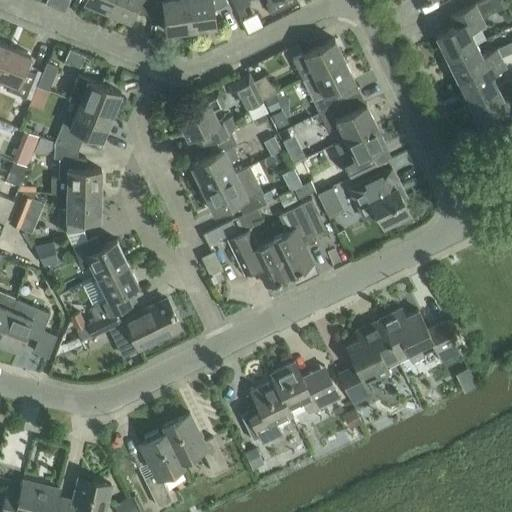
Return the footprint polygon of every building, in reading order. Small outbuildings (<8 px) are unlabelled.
[(106,10),(110,0),(83,0),(106,10)] [(110,0),(106,10),(128,19),(132,12),(148,15),(150,0),(110,0)] [(190,29),(186,0),(150,0),(148,15),(164,18),(166,32),(190,29)] [(186,0),(190,29),(214,26),(212,9),(226,3),(225,0),(186,0)] [(232,0),(237,8),(243,6),(250,2),(248,0),(232,0)] [(267,0),(264,2),(269,13),(296,0),(267,0)] [(490,0),(495,9),(510,2),(508,0),(490,0)] [(442,59),(475,43),(469,31),(484,25),(474,5),(449,17),(454,27),(436,36),(442,49),(438,51),(442,59)] [(296,68),(307,63),(312,75),(343,59),(333,39),(292,60),(296,68)] [(481,56),(475,43),(442,59),(446,68),(450,66),(457,79),(500,58),(495,49),(481,56)] [(7,45),(0,63),(0,78),(7,81),(4,88),(24,96),(34,73),(23,69),(29,54),(7,45)] [(500,58),(457,79),(463,92),(458,94),(463,103),(496,87),(490,75),(504,68),(500,58)] [(318,112),(344,99),(338,88),(353,80),(343,59),(312,75),(302,80),(318,112)] [(37,85),(47,89),(57,66),(46,62),(37,85)] [(262,99),(264,99),(274,93),(277,92),(267,73),(253,81),(262,99)] [(254,118),(267,111),(248,75),(229,85),(235,97),(242,93),(254,118)] [(79,102),(110,115),(120,92),(81,76),(77,84),(72,81),(66,97),(79,102)] [(40,108),(47,89),(37,85),(29,103),(40,108)] [(511,93),(502,99),(496,87),(463,103),(467,112),(471,109),(478,123),(496,114),(501,124),(511,118),(511,93)] [(197,142),(205,138),(208,142),(229,131),(236,128),(230,117),(218,122),(213,110),(224,105),(217,90),(195,101),(197,105),(177,115),(188,138),(194,135),(197,142)] [(349,111),(344,99),(318,112),(327,131),(338,126),(344,139),(375,124),(365,103),(349,111)] [(54,140),(78,147),(80,143),(84,132),(101,139),(110,115),(79,102),(73,118),(65,115),(57,134),(54,140)] [(375,124),(344,139),(351,152),(340,157),(350,177),(376,164),(370,151),(385,144),(375,124)] [(228,163),(238,157),(233,146),(235,145),(229,131),(208,142),(214,155),(191,166),(202,189),(234,174),(228,163)] [(21,133),(12,166),(28,170),(37,138),(21,133)] [(50,157),(53,143),(39,140),(36,154),(50,157)] [(54,141),(53,157),(58,157),(58,176),(51,176),(50,192),(66,192),(100,193),(101,169),(85,169),(85,157),(77,157),(77,149),(78,147),(54,140),(54,141)] [(383,227),(409,214),(397,189),(400,188),(390,167),(349,187),(364,219),(376,213),(383,227)] [(286,178),(293,196),(311,189),(303,171),(286,178)] [(242,213),(252,208),(264,202),(261,195),(258,190),(259,189),(253,177),(239,184),(234,174),(202,189),(214,212),(236,201),(242,213)] [(269,191),(261,195),(264,202),(272,198),(269,191)] [(20,228),(32,198),(35,192),(25,192),(21,193),(9,223),(20,228)] [(69,239),(85,235),(84,229),(84,217),(99,218),(100,193),(66,192),(66,208),(57,207),(57,228),(64,228),(69,239)] [(0,215),(6,219),(13,205),(0,198),(0,199),(0,215)] [(272,238),(289,273),(312,262),(297,233),(319,222),(307,200),(278,215),(286,231),(272,238)] [(244,272),(256,266),(265,285),(289,273),(272,238),(257,245),(249,229),(227,240),(238,262),(244,272)] [(82,266),(89,263),(96,276),(81,283),(127,261),(116,239),(101,246),(96,236),(87,241),(85,235),(69,239),(82,266)] [(95,320),(112,311),(137,299),(131,287),(138,283),(127,261),(81,283),(92,305),(88,307),(95,320)] [(0,290),(0,335),(11,309),(16,297),(2,291),(0,290)] [(11,309),(0,335),(0,340),(19,348),(26,332),(38,337),(33,349),(48,355),(49,351),(56,333),(42,327),(49,310),(29,302),(16,297),(11,309)] [(137,348),(181,327),(167,298),(124,320),(137,348)] [(444,319),(427,328),(418,309),(405,315),(401,307),(377,318),(398,360),(409,355),(411,358),(435,347),(441,361),(460,352),(444,319)] [(76,329),(86,324),(79,310),(69,315),(76,329)] [(86,324),(76,329),(86,350),(90,347),(84,336),(91,333),(93,336),(119,323),(112,311),(95,320),(86,324)] [(338,371),(345,385),(353,403),(372,395),(365,381),(388,369),(387,366),(398,360),(377,318),(355,329),(359,337),(346,344),(355,363),(338,371)] [(100,384),(121,373),(114,359),(93,370),(100,384)] [(274,378),(288,406),(289,406),(302,399),(309,412),(328,403),(340,397),(332,380),(324,365),(312,371),(301,376),(293,360),(271,371),(270,372),(273,378),(274,378)] [(291,412),(289,406),(288,406),(274,378),(273,378),(250,389),(258,405),(247,410),(241,413),(253,438),(259,435),(263,442),(283,432),(277,419),(291,412)] [(163,425),(183,466),(181,461),(202,450),(213,471),(227,464),(213,436),(203,440),(189,412),(163,425)] [(345,417),(349,429),(361,426),(358,413),(345,417)] [(144,435),(146,439),(139,443),(153,472),(144,476),(158,505),(172,498),(161,476),(183,466),(163,425),(162,425),(165,430),(160,433),(158,428),(144,435)] [(59,487),(52,511),(104,511),(112,483),(79,475),(73,499),(58,495),(60,487),(59,487)] [(52,511),(59,487),(45,484),(45,487),(22,482),(20,489),(8,486),(1,511),(52,511)]
